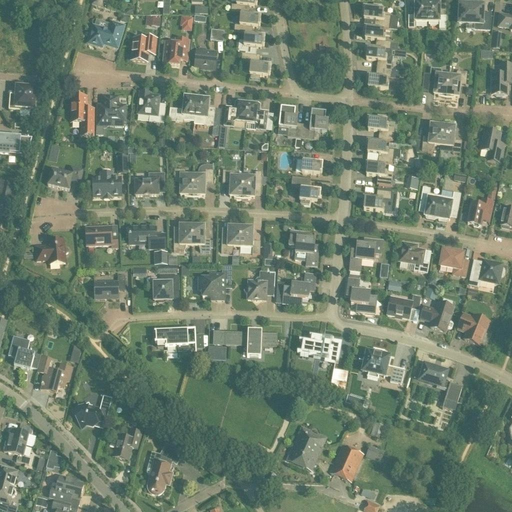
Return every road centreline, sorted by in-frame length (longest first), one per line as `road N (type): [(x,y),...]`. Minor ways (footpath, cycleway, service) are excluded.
road 1 (residential): [(341,222),(213,214),(35,223)]
road 2 (residential): [(292,93),(80,73)]
road 3 (residential): [(118,321),(328,318)]
road 4 (residential): [(511,379),(328,318)]
road 5 (residential): [(511,253),(341,222)]
road 6 (residential): [(511,118),(347,100)]
road 7 (residential): [(102,485),(5,392)]
road 8 (residential): [(341,222),(347,100)]
